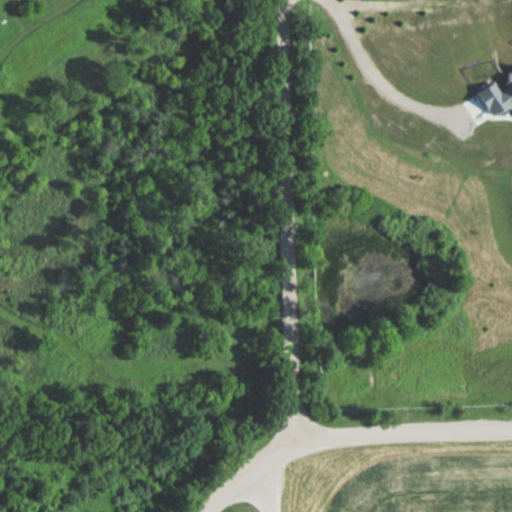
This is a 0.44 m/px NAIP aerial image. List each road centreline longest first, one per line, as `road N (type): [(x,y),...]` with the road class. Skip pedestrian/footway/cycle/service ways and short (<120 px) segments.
road 1 (residential): [(290,447),(279,0)]
road 2 (residential): [(511,428),(310,439),(206,511)]
